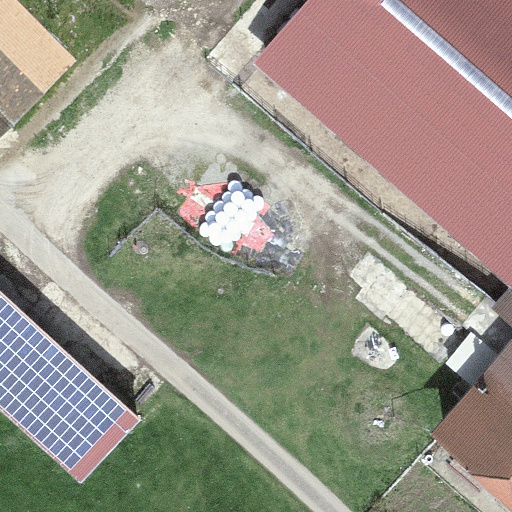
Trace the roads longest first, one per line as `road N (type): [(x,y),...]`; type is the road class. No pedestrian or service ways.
road 1 (unclassified): [(0,208),(336,511)]
road 2 (track): [(16,223),(218,0)]
